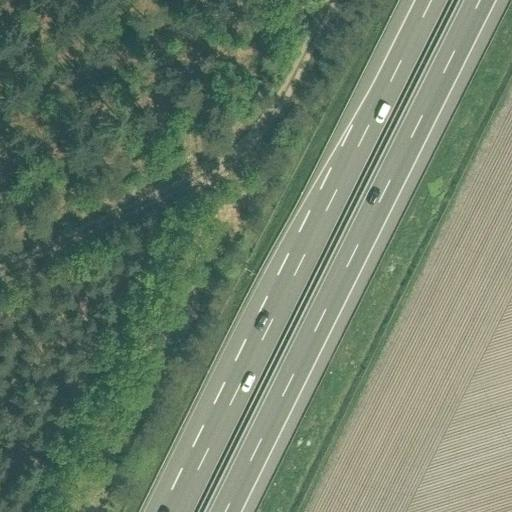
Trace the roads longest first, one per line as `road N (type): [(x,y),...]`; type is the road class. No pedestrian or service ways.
road 1 (motorway): [(226,511),(480,0)]
road 2 (motorway): [(432,0),(178,511)]
road 3 (track): [(279,139),(0,267)]
road 4 (track): [(279,139),(346,0)]
